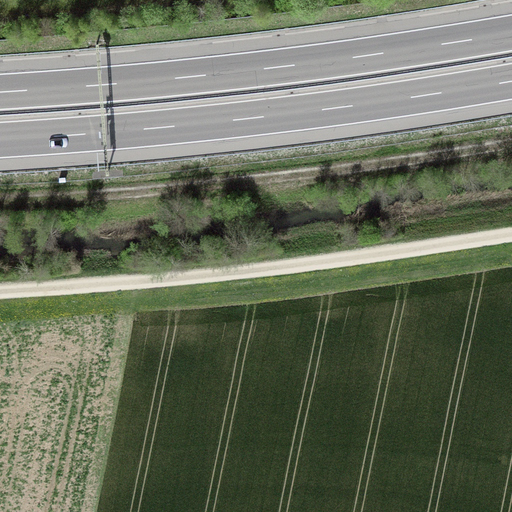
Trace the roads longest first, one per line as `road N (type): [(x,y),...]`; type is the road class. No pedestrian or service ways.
road 1 (motorway): [(511,32),(271,67),(0,92)]
road 2 (motorway): [(0,139),(279,114),(511,80)]
road 3 (track): [(511,237),(154,283),(0,294)]
road 4 (track): [(0,196),(331,168),(511,141)]
